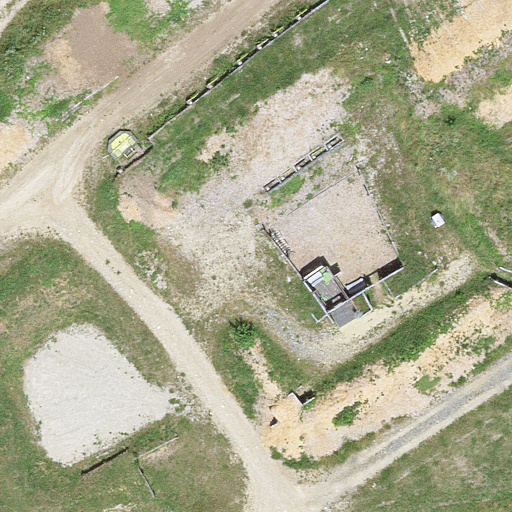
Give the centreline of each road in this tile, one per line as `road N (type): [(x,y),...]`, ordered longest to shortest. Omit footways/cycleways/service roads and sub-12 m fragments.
road 1 (track): [(0,137),(264,438),(288,511)]
road 2 (track): [(308,511),(511,368)]
